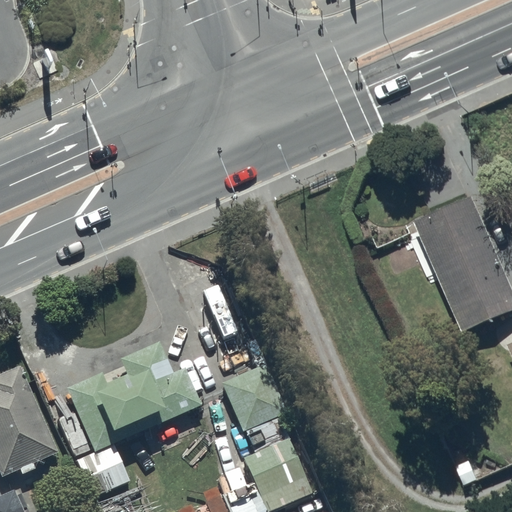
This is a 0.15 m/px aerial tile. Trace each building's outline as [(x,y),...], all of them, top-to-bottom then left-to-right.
[(511,306),(511,282),(473,192),(415,216),(421,232),(408,237),(425,278),(438,272),(462,328),(511,306)] [(101,368),(64,384),(92,450),(200,404),(183,363),(172,368),(165,353),(105,378),(101,368)] [(264,359),(220,378),(241,429),(243,428),(253,450),(241,455),(265,511),(271,511),(312,495),(277,412),(285,409),(264,359)] [(0,473),(17,466),(19,471),(34,464),(32,460),(57,449),(17,362),(0,370),(0,473)] [(0,511),(22,511),(20,507),(26,505),(20,492),(17,494),(12,485),(0,491),(0,511)]
